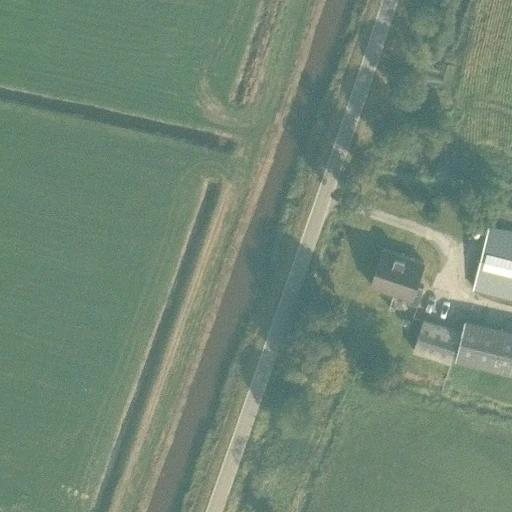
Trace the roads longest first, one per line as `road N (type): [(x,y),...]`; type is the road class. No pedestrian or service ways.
road 1 (track): [(301,0),(123,511)]
road 2 (unclassified): [(213,511),(389,0)]
